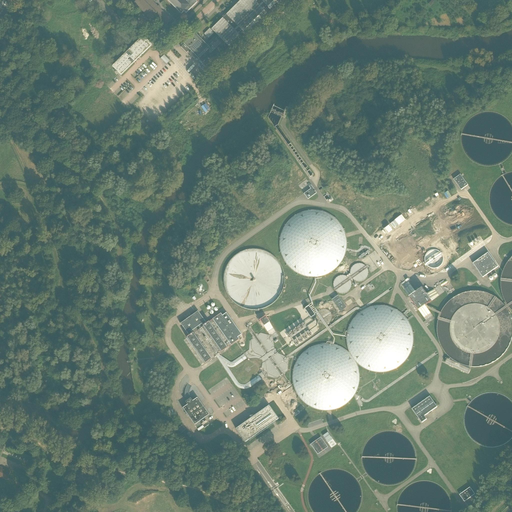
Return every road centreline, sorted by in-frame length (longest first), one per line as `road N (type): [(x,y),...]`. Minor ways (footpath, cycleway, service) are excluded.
road 1 (track): [(317,0),(354,32),(486,30),(511,21)]
road 2 (residential): [(96,0),(118,20),(141,22),(167,48),(216,0)]
road 3 (track): [(369,239),(405,228),(437,204),(435,179),(412,152)]
